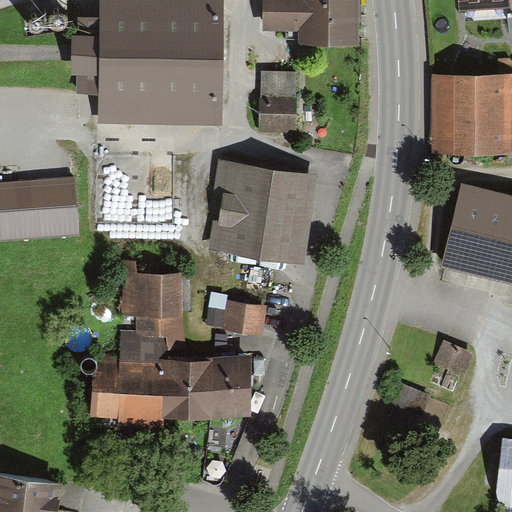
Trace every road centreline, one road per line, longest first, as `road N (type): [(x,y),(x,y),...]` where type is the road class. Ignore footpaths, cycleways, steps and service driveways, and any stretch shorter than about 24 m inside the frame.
road 1 (primary): [(314,476),(373,282),(386,202),(397,113),(391,0)]
road 2 (track): [(489,414),(487,342),(463,317),(370,293)]
road 3 (track): [(406,511),(444,491),(489,414),(511,418)]
